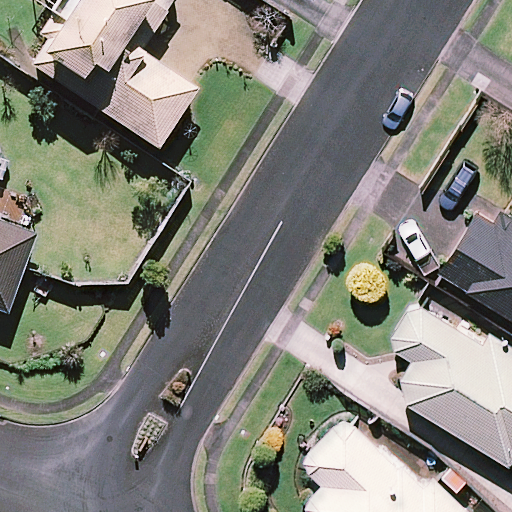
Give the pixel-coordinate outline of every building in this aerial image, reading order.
[(168,0),(67,0),(35,51),(73,76),(64,90),(154,147),(190,89),(134,53),(168,0)] [(511,314),(511,213),(510,217),(484,200),(440,269),(511,314)] [(0,312),(2,313),(30,235),(0,223),(0,312)] [(480,340),(415,298),(389,340),(414,355),(393,388),(506,461),(511,451),(511,344),(487,329),(480,340)] [(325,481),(297,511),(470,511),(428,475),(420,484),(340,414),(300,460),(325,481)]
